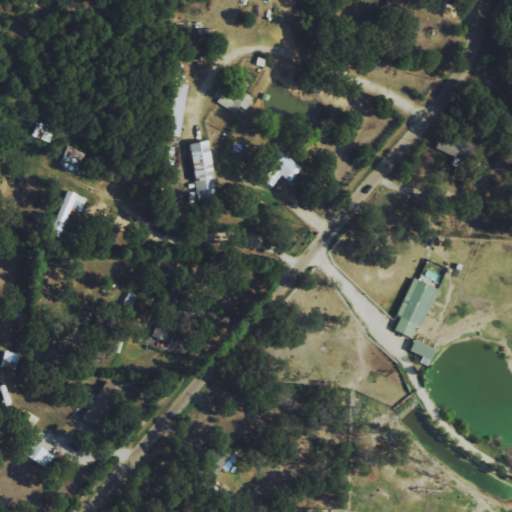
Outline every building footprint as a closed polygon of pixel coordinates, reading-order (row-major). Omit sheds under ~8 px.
[(163,134),(176,136),(185,84),(172,82),(163,134)] [(240,107),(242,103),(224,89),(215,100),(231,114),(238,106),(240,107)] [(473,145),(453,135),(448,144),(436,138),(431,147),(459,161),(459,159),(470,165),(475,156),(469,153),(473,145)] [(185,143),(193,197),(200,196),(202,204),(214,202),(204,140),(185,143)] [(56,165),(72,172),(81,153),(65,145),(56,165)] [(299,165),(270,148),(253,175),(270,186),(277,176),(288,183),(299,165)] [(83,197),(62,190),(48,235),(58,238),(66,213),(77,216),(83,197)] [(394,315),(396,316),(390,331),(408,337),(412,325),(419,327),(434,288),(409,278),(394,315)] [(148,337),(163,341),(173,310),(158,305),(148,337)] [(122,326),(113,326),(114,307),(110,306),(110,310),(99,309),(98,335),(121,336),(122,326)] [(406,350),(429,360),(433,349),(411,340),(406,350)] [(123,392),(102,380),(78,420),(95,430),(108,408),(117,413),(124,402),(119,399),(123,392)] [(53,455),(25,440),(18,454),(45,469),(53,455)] [(198,463),(214,475),(228,456),(212,444),(198,463)]
